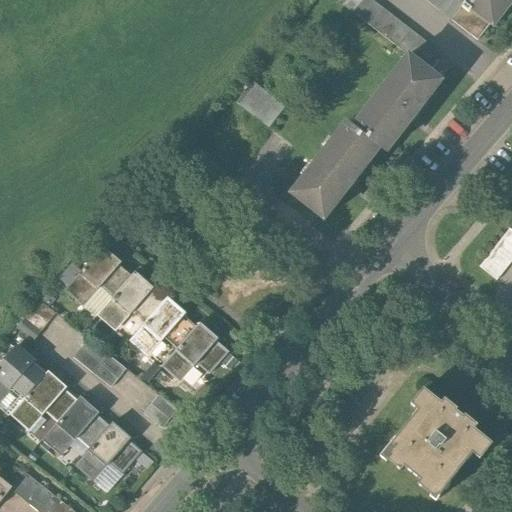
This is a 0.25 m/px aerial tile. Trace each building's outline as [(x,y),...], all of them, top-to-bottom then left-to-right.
[(350,0),(344,8),(410,58),(425,69),(439,51),(371,0),(350,0)] [(422,0),(477,42),(489,26),(461,4),(455,0),(422,0)] [(511,0),(464,0),(461,4),(489,26),(495,30),(511,7),(511,0)] [(410,58),(354,131),(381,151),(388,157),(444,84),(425,69),(410,58)] [(325,224),(381,151),(354,131),(347,125),(291,198),(325,224)] [(511,233),(509,232),(480,269),(497,283),(511,263),(511,233)] [(103,252),(65,295),(83,310),(87,306),(100,316),(131,280),(119,270),(121,268),(103,252)] [(100,316),(98,318),(117,334),(121,329),(133,340),(164,304),(152,293),(154,291),(136,275),(131,280),(100,316)] [(133,340),(164,367),(197,330),(184,318),(186,316),(167,300),(164,304),(133,340)] [(26,322),(18,332),(32,343),(53,318),(36,304),(23,320),(26,322)] [(218,343),(200,326),(197,330),(164,367),(195,393),(229,354),(217,344),(218,343)] [(74,361),(111,390),(126,371),(89,342),(74,361)] [(0,402),(11,389),(25,401),(44,379),(31,367),(32,365),(16,351),(0,369),(0,402)] [(46,414),(58,425),(77,403),(65,393),(66,392),(47,375),(44,379),(25,401),(11,417),(29,433),(46,414)] [(417,487),(436,503),(473,457),(480,463),(493,447),(475,432),(478,428),(444,401),(441,405),(424,391),(411,407),(418,412),(382,458),(401,473),(403,470),(420,483),(417,487)] [(143,417),(162,431),(177,412),(158,398),(143,417)] [(79,401),(77,403),(58,425),(43,442),(61,458),(78,439),(90,449),(109,428),(97,417),(98,417),(79,401)] [(112,425),(109,428),(90,449),(74,468),(93,485),(112,464),(124,475),(141,454),(129,444),(131,442),(112,425)] [(0,504),(10,492),(0,483),(0,475),(0,474),(0,504)] [(72,511),(24,474),(11,491),(37,511),(72,511)]
